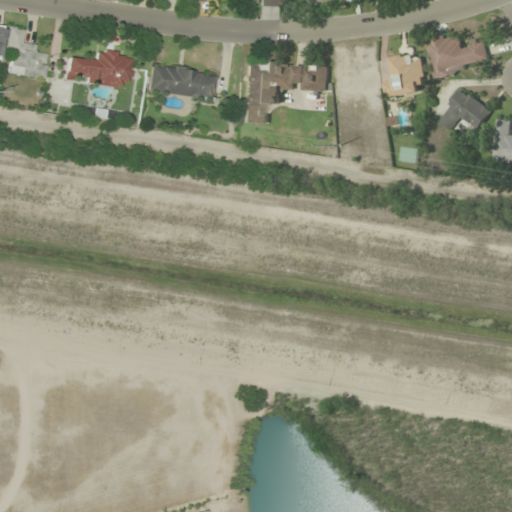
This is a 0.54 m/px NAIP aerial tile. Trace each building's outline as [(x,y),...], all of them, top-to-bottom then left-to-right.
[(23,28),(6,27),(4,51),(9,51),(7,74),(43,78),(45,53),(34,52),(35,43),(22,42),(23,28)] [(490,61),(486,42),(463,46),(460,34),(429,40),(435,72),(490,61)] [(126,86),(128,55),(95,52),(95,60),(65,57),(63,81),(126,86)] [(422,92),(421,82),(427,82),(423,54),(391,58),(393,80),(386,81),(387,96),(422,92)] [(241,123),(266,124),(267,105),(282,105),(282,90),(299,90),(329,91),(329,65),(243,62),(241,123)] [(147,93),(211,100),(214,72),(150,65),(147,93)] [(479,130),(493,110),(462,88),(438,121),(453,132),(463,118),(479,130)] [(511,134),(511,135),(511,120),(498,119),(497,160),(511,161),(511,134)]
